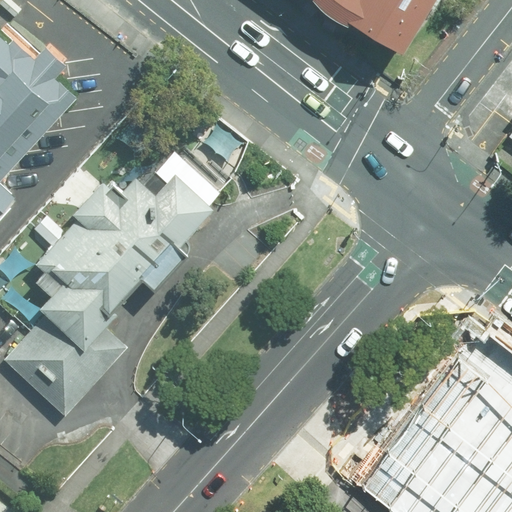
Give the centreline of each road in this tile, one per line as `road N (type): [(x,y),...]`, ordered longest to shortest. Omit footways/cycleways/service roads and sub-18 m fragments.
road 1 (secondary): [(170,511),(390,256),(410,187)]
road 2 (secondary): [(410,187),(170,0)]
road 3 (residential): [(410,187),(426,117),(511,9)]
road 4 (secondary): [(511,265),(410,187)]
